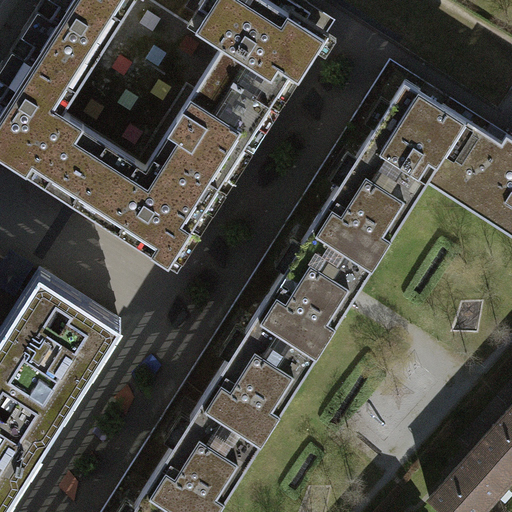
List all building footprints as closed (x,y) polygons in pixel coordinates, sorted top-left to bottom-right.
[(330,24),(291,0),(54,0),(0,86),(0,152),(169,259),(198,214),(206,219),(330,24)] [(103,506),(99,511),(213,511),(352,295),(427,177),(511,231),(511,144),(403,76),(388,100),(370,89),(270,244),(103,506)] [(27,265),(30,267),(34,260),(10,245),(0,260),(0,283),(14,293),(25,275),(21,273),(24,269),(27,265)] [(0,501),(119,316),(39,265),(35,270),(30,267),(27,265),(21,273),(25,275),(29,278),(0,323),(0,501)] [(511,399),(476,442),(511,474),(511,399)] [(477,511),(511,474),(476,442),(429,495),(447,511),(477,511)]
